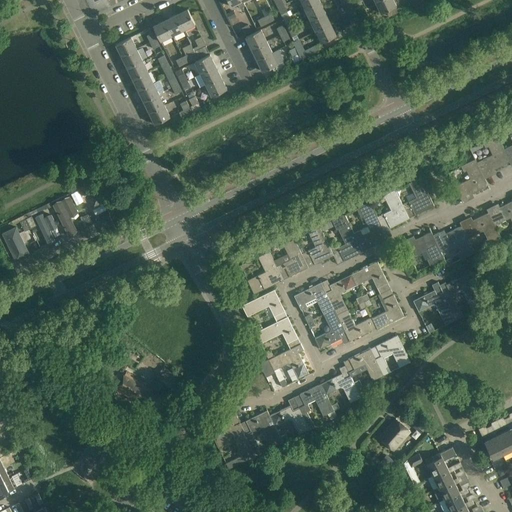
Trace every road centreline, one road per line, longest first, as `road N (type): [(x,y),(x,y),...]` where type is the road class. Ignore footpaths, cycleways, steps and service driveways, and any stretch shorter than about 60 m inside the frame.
road 1 (tertiary): [(189,235),(410,129)]
road 2 (tertiary): [(400,109),(181,218)]
road 3 (tertiary): [(0,328),(189,235)]
road 4 (unclassified): [(181,218),(86,32)]
road 5 (tertiary): [(181,218),(0,306)]
road 6 (residential): [(318,368),(283,289),(384,249)]
road 7 (unclassified): [(213,379),(230,350),(230,323),(189,235)]
road 8 (residential): [(504,511),(480,484),(457,432),(511,404)]
road 9 (residential): [(318,368),(417,317),(404,290)]
road 10 (residential): [(213,379),(256,401),(321,375),(318,368)]
road 11 (tertiary): [(511,55),(400,109)]
road 12 (residential): [(400,109),(345,0)]
